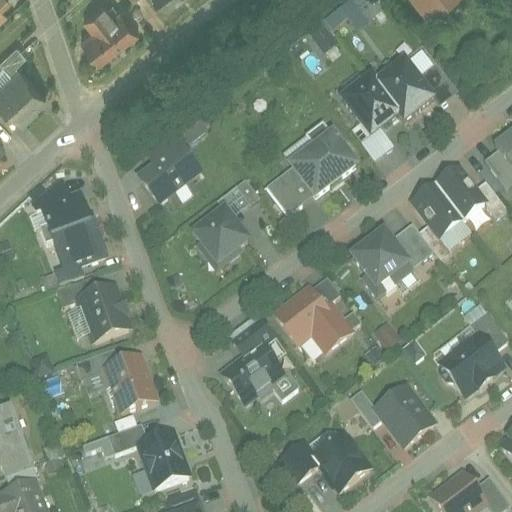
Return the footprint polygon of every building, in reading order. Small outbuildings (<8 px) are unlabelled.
[(0,0),(0,20),(16,7),(10,0),(0,0)] [(158,0),(168,12),(183,0),(158,0)] [(357,0),(354,3),(370,22),(380,13),(369,0),(357,0)] [(414,0),(423,11),(438,0),(414,0)] [(462,0),(459,0),(450,7),(458,19),(470,11),(462,0)] [(354,4),(326,25),(335,36),(350,25),(358,36),(371,27),(354,4)] [(84,44),(99,64),(142,33),(126,13),(116,20),(105,6),(85,21),(96,35),(84,44)] [(324,26),(309,38),(326,60),(341,48),(324,26)] [(398,60),(370,80),(366,75),(331,101),(362,141),(392,119),(396,123),(429,98),(436,108),(453,95),(432,67),(414,81),(398,60)] [(49,99),(20,67),(0,85),(0,102),(21,125),(49,99)] [(511,130),(489,148),(493,153),(480,163),(502,192),(511,184),(511,130)] [(283,169),(311,205),(356,171),(329,135),(283,169)] [(129,178),(152,209),(198,174),(175,144),(129,178)] [(0,161),(8,154),(0,145),(0,161)] [(463,171),(438,190),(466,228),(491,209),(463,171)] [(110,261),(86,196),(72,201),(67,187),(32,200),(37,213),(42,212),(48,230),(43,231),(49,247),(54,246),(65,277),(59,279),(64,292),(100,278),(95,266),(110,261)] [(441,247),(466,228),(438,190),(413,209),(441,247)] [(246,248),(218,210),(183,236),(212,274),(246,248)] [(389,233),(352,260),(366,279),(360,284),(377,307),(420,275),(389,233)] [(12,246),(0,249),(0,267),(16,263),(12,246)] [(312,288),(272,318),(298,353),(312,342),(328,363),(354,344),(312,288)] [(118,289),(76,304),(94,351),(136,336),(118,289)] [(388,329),(376,340),(391,356),(403,345),(388,329)] [(276,338),(221,379),(248,415),(303,374),(276,338)] [(506,374),(480,339),(436,373),(463,407),(506,374)] [(145,359),(104,375),(122,424),(163,409),(145,359)] [(373,417),(404,458),(439,432),(407,390),(373,417)] [(0,464),(7,483),(54,465),(31,403),(0,414),(0,464)] [(179,435),(137,451),(154,499),(197,483),(179,435)] [(312,465),(341,502),(373,477),(345,440),(312,465)] [(511,442),(498,453),(511,470),(511,442)] [(479,511),(488,506),(465,476),(430,503),(437,511),(479,511)] [(0,511),(49,511),(39,485),(0,500),(0,511)] [(166,511),(208,511),(207,508),(200,510),(196,499),(165,510),(166,511)]
